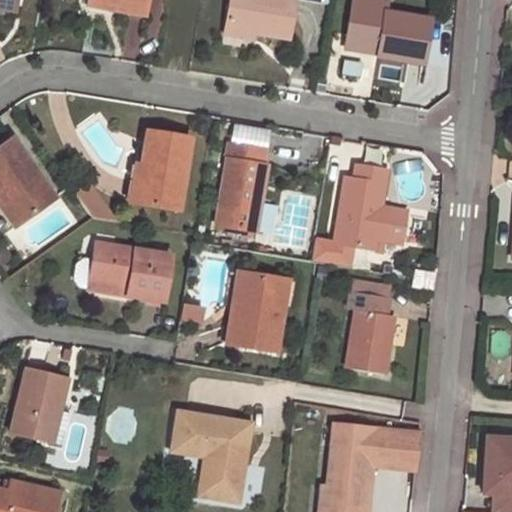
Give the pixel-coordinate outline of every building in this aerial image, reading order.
[(0,0),(0,10),(12,13),(14,0),(0,0)] [(145,0),(87,0),(86,7),(143,18),(145,0)] [(229,0),(225,29),(254,33),(287,39),(293,0),(229,0)] [(377,48),(376,54),(375,57),(422,65),(430,18),(385,11),(387,3),(366,0),(353,0),(346,43),(377,48)] [(253,40),(254,33),(225,29),(224,35),(253,40)] [(344,49),(376,54),(377,48),(346,43),(344,49)] [(144,166),(138,205),(177,211),(189,138),(146,131),(139,166),(144,166)] [(341,138),(331,136),(329,144),(339,146),(341,138)] [(0,190),(22,221),(53,200),(10,139),(0,146),(0,190)] [(264,150),(229,144),(215,225),(254,232),(266,164),(262,163),(264,150)] [(128,203),(138,205),(144,166),(139,166),(134,165),(128,203)] [(384,241),(389,208),(381,207),(387,171),(354,165),(352,178),(344,176),(333,244),(374,250),(376,240),(384,241)] [(0,209),(13,228),(22,221),(0,190),(0,209)] [(403,210),(389,208),(384,241),(398,243),(403,210)] [(170,256),(95,244),(92,261),(83,259),(75,266),(72,281),(78,288),(87,290),(89,280),(128,287),(127,296),(162,302),(170,256)] [(373,256),(374,250),(333,244),(332,250),(373,256)] [(412,287),(431,290),(433,273),(414,271),(412,287)] [(240,312),(246,274),(237,273),(232,311),(240,312)] [(285,280),(246,274),(240,312),(232,311),(226,344),(275,351),(285,280)] [(87,290),(127,296),(128,287),(89,280),(87,290)] [(389,298),(349,292),(346,309),(354,311),(344,369),(383,375),(393,317),(385,315),(389,298)] [(49,410),(57,412),(65,379),(25,369),(10,435),(41,443),(49,410)] [(65,414),(57,412),(49,410),(41,443),(58,446),(65,414)] [(197,497),(237,503),(241,478),(236,477),(238,464),(243,465),(250,424),(177,412),(170,452),(203,458),(197,497)] [(413,471),(417,434),(396,432),(330,425),(323,487),(318,487),(315,511),(363,511),(369,467),(413,471)] [(495,496),(511,496),(511,440),(488,439),(483,495),(495,496)] [(0,511),(52,511),(57,494),(3,481),(0,491),(0,511)] [(493,511),(511,511),(511,496),(495,496),(493,511)]
